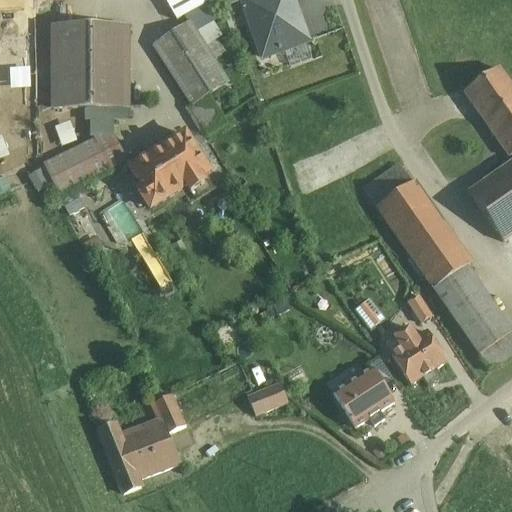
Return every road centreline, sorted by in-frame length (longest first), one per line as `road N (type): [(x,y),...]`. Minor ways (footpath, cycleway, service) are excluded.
road 1 (unclassified): [(352,0),(395,138),(511,277)]
road 2 (unclassified): [(511,389),(440,447),(427,471),(431,511)]
